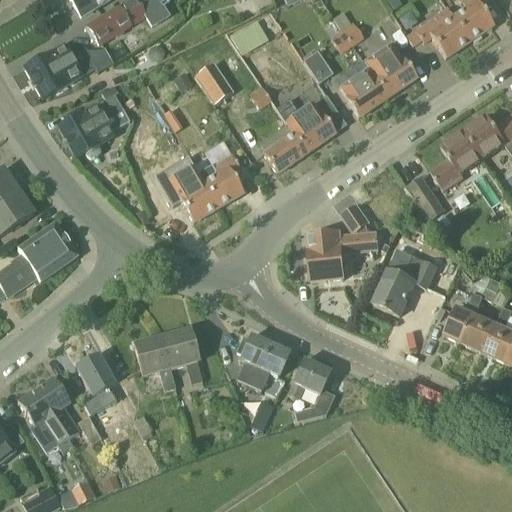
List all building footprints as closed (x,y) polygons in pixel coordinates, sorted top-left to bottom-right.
[(68,0),(81,21),(114,0),(68,0)] [(140,0),(84,33),(92,45),(95,44),(98,49),(144,22),(152,36),(171,24),(164,12),(170,9),(164,0),(140,0)] [(281,0),(286,9),(304,0),(281,0)] [(466,13),(453,22),(469,46),(491,31),(478,10),(487,4),(484,0),(465,0),(459,4),(466,13)] [(453,22),(447,13),(414,36),(423,48),(431,42),(445,62),(469,46),(453,22)] [(256,23),(228,39),(239,59),(268,44),(256,23)] [(352,28),(341,36),(351,50),(362,42),(352,28)] [(339,57),(351,50),(341,36),(330,43),(339,57)] [(373,83),(387,102),(415,82),(402,63),(391,48),(363,66),(367,73),(373,83)] [(51,56),(23,72),(23,73),(41,104),(81,81),(81,80),(95,72),(96,71),(86,54),(85,52),(70,60),(63,49),(51,56)] [(317,55),(302,64),(318,87),(332,77),(317,55)] [(232,96),(213,67),(193,80),(213,109),(232,96)] [(357,122),(387,102),(373,83),(367,73),(339,92),(346,102),(344,103),(357,122)] [(185,78),(174,86),(179,93),(190,86),(185,78)] [(269,105),(259,90),(248,98),(258,113),(269,105)] [(103,105),(114,99),(117,97),(114,91),(100,99),(103,105)] [(57,131),(74,162),(84,157),(86,160),(88,162),(91,163),(94,162),(97,161),(99,158),(99,156),(99,154),(99,152),(98,149),(113,141),(103,124),(122,113),(114,99),(103,105),(57,131)] [(292,139),(305,158),(334,138),(321,119),(320,119),(313,109),(298,119),(288,104),(275,113),(292,139)] [(171,114),(164,119),(175,137),(183,132),(171,114)] [(488,120),(464,136),(482,162),(504,148),(511,159),(511,119),(495,131),(488,120)] [(138,125),(123,154),(136,161),(151,132),(138,125)] [(448,163),(430,175),(443,195),(463,181),(460,177),(482,162),(464,136),(441,152),(448,163)] [(292,138),(292,139),(263,158),(276,178),(305,158),(292,139),(292,138)] [(231,158),(198,178),(203,187),(218,212),(243,197),(230,176),(239,171),(231,158)] [(0,209),(19,196),(3,173),(0,174),(0,209)] [(445,213),(423,179),(408,188),(432,223),(445,213)] [(218,212),(203,187),(190,195),(185,186),(164,198),(172,211),(180,206),(193,227),(218,212)] [(19,196),(0,209),(0,240),(34,217),(19,196)] [(311,286),(330,284),(344,283),(341,258),(377,255),(376,238),(370,238),(364,229),(368,227),(356,210),(341,220),(353,237),(353,240),(340,241),(339,236),(306,239),(311,286)] [(144,214),(134,218),(140,230),(149,226),(144,214)] [(413,220),(408,230),(425,240),(430,230),(413,220)] [(11,269),(0,276),(0,291),(6,300),(6,301),(36,281),(39,285),(39,286),(76,260),(54,228),(17,253),(19,255),(21,259),(10,267),(11,269)] [(388,274),(384,283),(373,308),(400,320),(411,295),(408,294),(411,286),(414,287),(428,294),(438,271),(413,260),(403,280),(388,274)] [(492,282),(487,292),(497,296),(502,287),(492,282)] [(487,292),(483,302),(493,306),(497,296),(487,292)] [(456,311),(444,339),(462,347),(475,319),(483,302),(475,298),(474,298),(469,307),(470,308),(467,316),(456,311)] [(497,329),(484,357),(506,367),(511,353),(511,336),(505,333),(511,318),(511,315),(504,312),(496,329),(497,329)] [(475,319),(462,347),(484,357),(497,329),(496,329),(476,320),(475,319)] [(190,336),(162,343),(170,373),(197,367),(190,336)] [(244,368),(237,384),(263,395),(270,379),(277,382),(287,359),(250,342),(249,345),(243,342),(236,358),(242,360),(240,366),(244,368)] [(170,373),(162,343),(134,349),(142,380),(170,373)] [(93,400),(115,387),(98,358),(77,371),(93,400)] [(313,413),(294,418),(297,427),(326,420),(335,400),(322,394),(329,378),(303,366),(292,389),(293,390),(288,401),(297,406),(303,394),(319,401),(313,413)] [(197,374),(187,377),(189,390),(200,387),(197,374)] [(171,381),(159,384),(162,396),(174,393),(171,381)] [(53,383),(36,394),(52,417),(69,442),(79,435),(63,410),(69,406),(53,382),(53,383)] [(69,442),(52,417),(36,394),(18,406),(34,430),(30,433),(46,457),(57,450),(63,459),(73,453),(67,443),(69,442)] [(250,431),(262,437),(274,411),(261,405),(250,431)] [(144,420),(132,426),(140,440),(151,435),(144,420)] [(88,421),(77,428),(92,451),(102,445),(88,421)] [(8,427),(0,434),(0,468),(13,458),(6,448),(17,439),(8,427)] [(116,490),(113,481),(101,485),(105,494),(116,490)] [(86,486),(69,495),(76,508),(77,510),(94,501),(86,486)] [(20,508),(21,511),(60,511),(50,492),(38,498),(36,494),(19,503),(22,507),(20,508)]
